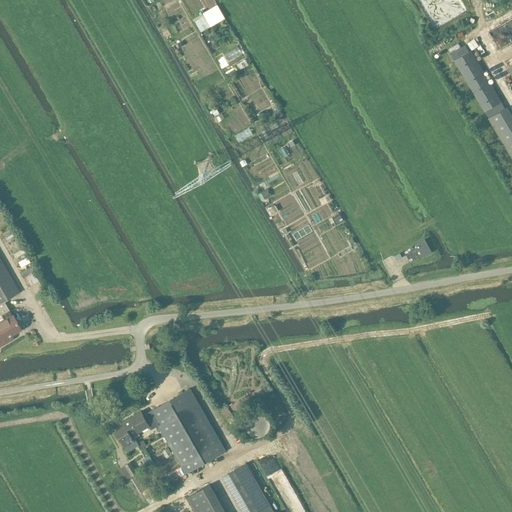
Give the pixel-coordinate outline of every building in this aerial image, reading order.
[(175,24),(179,31),(189,25),(185,18),(175,24)] [(448,49),(489,119),(505,109),(471,51),(469,52),(465,45),(461,48),(458,43),(448,49)] [(224,55),(228,62),(241,55),(238,47),(224,55)] [(489,119),(488,119),(511,159),(511,114),(508,107),(505,109),(489,119)] [(269,125),(272,130),(278,126),(276,122),(269,125)] [(235,136),(240,143),(253,135),(249,127),(235,136)] [(405,251),(412,264),(434,252),(427,239),(405,251)] [(0,258),(0,303),(3,301),(19,292),(0,258)] [(22,277),(28,287),(38,282),(32,271),(22,277)] [(0,314),(3,320),(0,321),(0,347),(13,340),(11,336),(21,331),(12,314),(11,315),(3,301),(0,303),(0,314)] [(273,394),(266,384),(261,387),(268,398),(273,394)] [(190,388),(143,415),(149,427),(151,430),(158,426),(160,430),(158,431),(159,434),(162,432),(164,437),(162,438),(165,443),(167,442),(185,474),(225,451),(190,388)] [(143,415),(141,411),(123,422),(125,425),(115,430),(127,452),(138,446),(133,436),(149,427),(143,415)] [(130,462),(125,465),(132,477),(137,474),(130,462)] [(222,477),(242,511),(274,511),(246,463),(222,477)] [(132,478),(132,479),(140,493),(147,489),(139,474),(132,478)] [(224,511),(209,486),(188,498),(195,511),(224,511)]
